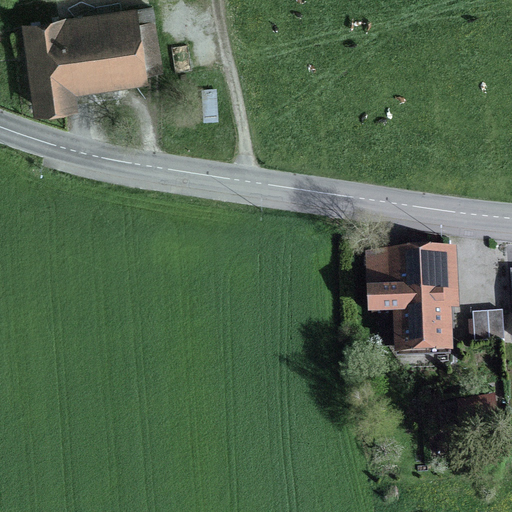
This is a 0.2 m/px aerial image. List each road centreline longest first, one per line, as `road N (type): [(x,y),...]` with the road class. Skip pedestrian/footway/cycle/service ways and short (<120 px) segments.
road 1 (tertiary): [(511,218),(75,151),(0,125)]
road 2 (track): [(246,182),(215,0)]
